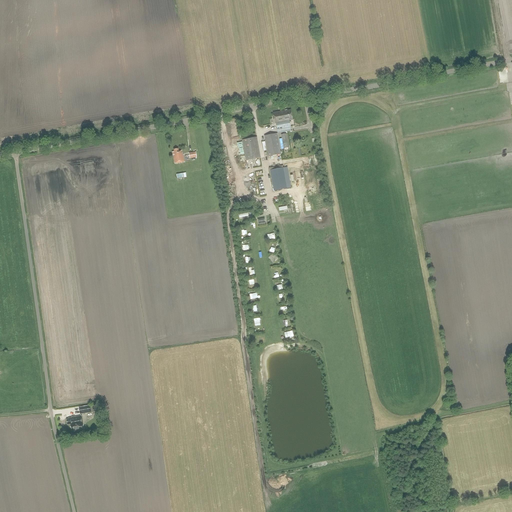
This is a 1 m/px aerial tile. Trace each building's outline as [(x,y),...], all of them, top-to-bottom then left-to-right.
[(277,130),(287,128),(290,127),(289,121),(293,120),(291,110),(273,113),(275,124),(276,123),(277,130)] [(268,157),(281,154),(277,133),(264,136),(268,157)] [(281,149),(289,148),(286,134),(281,135),(282,140),(280,141),(281,149)] [(246,161),(261,158),(257,137),(242,140),(246,161)] [(174,163),(184,162),(184,158),(183,158),(182,151),(179,151),(178,149),(174,150),(174,152),(172,152),(173,155),(174,163)] [(90,405),(79,407),(80,414),(91,412),(90,405)] [(71,428),(83,426),(81,416),(68,418),(69,420),(67,420),(67,425),(70,424),(71,428)]
